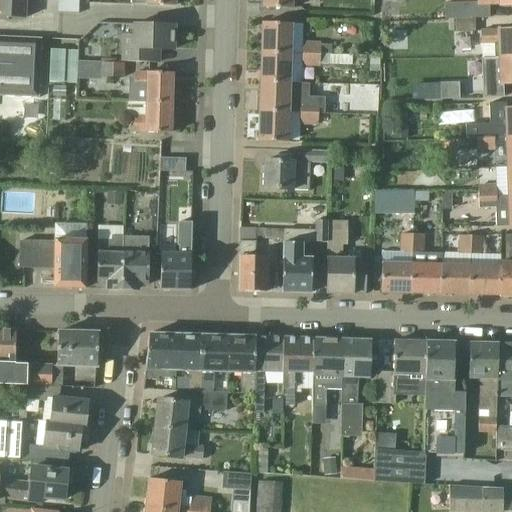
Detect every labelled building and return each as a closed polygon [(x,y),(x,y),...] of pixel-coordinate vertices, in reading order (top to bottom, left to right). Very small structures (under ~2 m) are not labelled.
[(0,0),(0,16),(24,18),(25,0),(0,0)] [(292,0),(263,0),(263,8),(292,9),(292,0)] [(511,0),(477,0),(478,2),(474,2),(474,18),(489,18),(488,5),(501,5),(501,6),(511,5),(511,0)] [(78,2),(59,1),(59,13),(78,14),(78,2)] [(452,20),(474,18),(474,2),(444,3),(445,20),(449,19),(452,20)] [(474,18),(452,20),(453,33),(474,31),(474,18)] [(262,52),(291,53),(292,23),(263,23),(262,52)] [(174,50),(175,25),(135,24),(134,36),(124,36),(123,62),(153,63),(153,49),(174,50)] [(481,57),(498,57),(511,56),(511,28),(497,29),(480,29),(480,43),(481,57)] [(42,38),(0,36),(0,96),(39,98),(42,38)] [(320,43),(303,42),(303,54),(320,54),(320,45),(320,43)] [(320,45),(320,54),(329,54),(329,45),(320,45)] [(49,46),(48,79),(100,80),(100,58),(101,58),(101,47),(49,46)] [(303,54),(291,53),(262,52),(261,82),(290,83),(302,83),(302,65),(319,65),(320,54),(303,54)] [(353,55),(331,55),(329,54),(320,54),(320,64),(353,65),(353,55)] [(366,56),(357,56),(357,64),(366,64),(366,56)] [(511,84),(511,56),(498,57),(498,71),(481,72),(481,85),(498,85),(511,84)] [(370,72),(379,72),(380,59),(370,59),(370,72)] [(102,74),(125,75),(126,64),(103,63),(102,74)] [(134,102),(172,103),(173,73),(147,72),(147,73),(135,73),(135,77),(130,77),(129,102),(134,102)] [(260,112),(289,113),(302,113),(319,114),(326,114),(326,96),(310,96),(310,84),(302,83),(290,83),(261,82),(260,112)] [(53,96),(66,97),(66,87),(53,86),(53,96)] [(443,96),(443,97),(464,96),(464,87),(442,88),(442,89),(443,96)] [(171,133),(172,103),(134,102),(133,131),(145,132),(145,133),(171,133)] [(477,139),(495,138),(507,138),(511,137),(511,107),(505,108),(506,124),(490,125),(490,122),(476,123),(477,139)] [(408,109),(393,109),(394,138),(409,138),(408,109)] [(289,113),(260,112),(259,141),(288,142),(289,113)] [(319,114),(302,113),(301,125),(319,125),(319,114)] [(495,149),(495,138),(477,139),(477,149),(495,149)] [(460,141),(461,151),(473,150),(473,141),(460,141)] [(304,150),(303,162),(265,161),(264,188),(310,190),(311,163),(328,163),(329,151),(304,150)] [(186,159),(160,158),(159,172),(185,172),(186,159)] [(511,167),(508,167),(508,186),(496,187),(496,186),(478,187),(479,198),(509,197),(511,196),(511,167)] [(413,190),(375,190),(375,213),(413,214),(413,202),(413,190)] [(413,190),(413,202),(428,202),(428,191),(413,190)] [(81,191),(81,204),(92,204),(92,191),(81,191)] [(122,206),(123,192),(108,191),(107,204),(122,206)] [(192,220),(193,193),(179,192),(178,220),(192,220)] [(511,196),(509,197),(479,198),(479,209),(496,208),(497,227),(511,226),(511,196)] [(285,229),(284,238),(283,290),(311,291),(312,256),(303,256),(303,240),(302,240),(302,235),(306,235),(310,239),(327,240),(328,220),(316,220),(316,230),(285,229)] [(328,220),(327,240),(327,291),(366,292),(367,257),(343,256),(343,243),(348,243),(349,221),(328,220)] [(55,269),(54,288),(85,289),(86,224),(56,223),(55,242),(19,241),(19,268),(39,268),(55,269)] [(191,277),(191,275),(192,223),(179,223),(179,246),(180,246),(180,254),(161,254),(160,290),(190,291),(191,277)] [(240,228),(240,241),(239,292),(267,292),(268,257),(255,257),(256,242),(254,242),(254,235),(255,229),(240,228)] [(263,238),(284,238),(285,229),(255,229),(254,235),(263,235),(263,238)] [(402,234),(401,252),(412,252),(412,235),(402,234)] [(412,235),(412,252),(424,253),(425,235),(412,235)] [(511,235),(502,236),(501,267),(500,296),(500,297),(511,297),(511,235)] [(122,289),(124,237),(114,236),(114,241),(98,241),(97,280),(108,281),(107,289),(122,289)] [(472,237),(461,236),(460,254),(471,254),(472,237)] [(124,237),(122,289),(138,290),(138,281),(148,281),(149,237),(124,237)] [(482,237),(472,237),(471,254),(482,254),(482,237)] [(411,293),(412,265),(382,264),(381,293),(411,293)] [(412,265),(411,293),(441,294),(441,265),(412,265)] [(470,295),(471,266),(441,265),(441,294),(470,295)] [(471,266),(470,295),(500,296),(501,267),(471,266)] [(0,383),(27,384),(27,365),(15,364),(16,330),(0,329),(0,383)] [(58,331),(57,365),(97,368),(98,333),(58,331)] [(149,334),(144,379),(160,380),(160,378),(175,378),(175,371),(177,335),(149,334)] [(177,335),(175,371),(188,372),(188,391),(201,392),(202,372),(204,336),(177,335)] [(204,336),(202,372),(201,392),(203,392),(212,392),(212,372),(227,373),(229,336),(204,336)] [(229,336),(227,373),(241,373),(240,395),(253,394),(256,337),(229,336)] [(256,337),(253,394),(253,413),(262,414),(264,372),(280,373),(282,338),(256,337)] [(282,338),(280,373),(283,373),(283,405),(294,406),(294,384),(299,384),(299,389),(312,389),(313,339),(282,338)] [(342,388),(344,340),(313,339),(312,389),(311,424),(325,424),(326,388),(342,388)] [(344,340),(342,388),(341,440),(362,439),(363,408),(358,408),(358,396),(355,396),(355,377),(370,377),(371,341),(344,340)] [(425,375),(426,342),(394,341),(393,395),(408,396),(408,375),(425,375)] [(453,380),(454,343),(426,342),(425,375),(425,416),(456,417),(455,460),(465,460),(466,381),(453,380)] [(497,398),(499,344),(470,343),(469,379),(480,379),(480,383),(483,383),(483,387),(480,387),(479,411),(489,411),(489,418),(479,418),(479,432),(496,432),(497,398)] [(511,344),(499,344),(497,398),(511,398),(511,380),(511,379),(511,344)] [(32,383),(56,386),(57,365),(27,365),(27,384),(31,384),(32,383)] [(395,405),(396,396),(393,395),(394,372),(376,372),(376,404),(395,405)] [(32,383),(31,384),(30,399),(48,401),(45,421),(90,427),(91,422),(86,421),(88,401),(60,398),(61,387),(56,386),(32,383)] [(203,392),(201,406),(200,410),(226,411),(227,393),(212,392),(203,392)] [(200,416),(200,410),(201,406),(188,404),(188,403),(158,399),(155,427),(185,430),(187,414),(200,416)] [(0,456),(21,457),(23,421),(0,420),(0,456)] [(90,427),(45,421),(41,421),(38,445),(27,444),(26,458),(31,458),(63,461),(64,462),(66,451),(78,452),(79,442),(89,443),(90,427)] [(511,427),(496,426),(496,450),(511,450),(511,427)] [(185,430),(155,427),(152,455),(182,458),(203,460),(204,448),(198,447),(199,432),(185,430)] [(374,469),(373,480),(425,484),(427,452),(397,451),(397,437),(376,436),(374,469)] [(268,449),(253,448),(252,474),(266,475),(268,449)] [(63,461),(31,458),(30,468),(29,483),(0,480),(0,503),(3,504),(3,498),(41,502),(42,497),(64,500),(67,472),(62,471),(63,461)] [(338,474),(337,458),(322,459),(324,476),(338,474)] [(342,477),(373,480),(374,469),(343,466),(342,477)] [(222,489),(249,491),(250,474),(223,472),(222,489)] [(149,479),(146,508),(184,511),(210,511),(212,500),(191,498),(190,507),(178,506),(181,483),(149,479)] [(256,511),(282,511),(284,482),(258,481),(256,511)] [(511,500),(503,501),(503,489),(482,489),(449,487),(450,511),(471,511),(494,511),(511,511),(511,500)]
